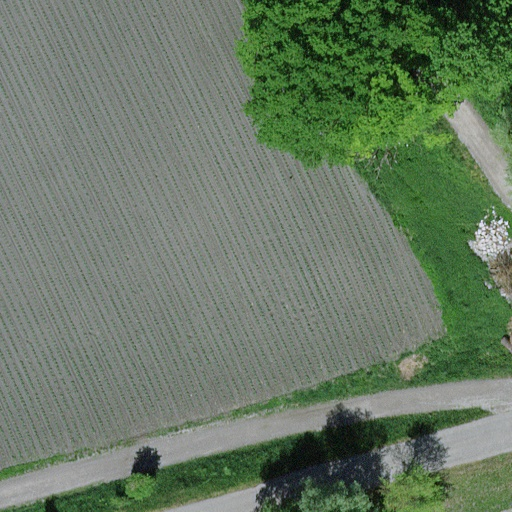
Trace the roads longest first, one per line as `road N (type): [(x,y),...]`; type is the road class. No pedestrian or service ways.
road 1 (track): [(0,483),(332,409),(511,392)]
road 2 (residential): [(207,511),(511,433)]
road 3 (track): [(383,0),(511,178)]
